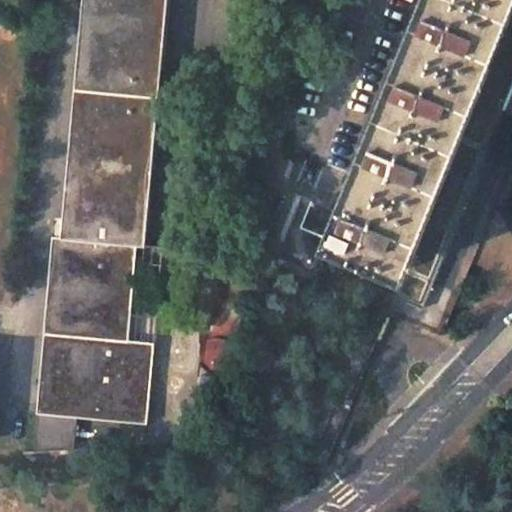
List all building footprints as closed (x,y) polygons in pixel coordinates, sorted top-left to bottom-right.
[(53,236),(34,448),(74,448),(77,416),(147,423),(154,342),(127,340),(135,244),(145,245),(167,0),(82,0),(61,237),(53,236)] [(511,7),(492,0),(426,0),(409,43),(486,74),(511,9),(511,7)] [(409,43),(383,108),(460,139),(486,74),(409,43)] [(383,108),(357,174),(434,205),(460,139),(383,108)] [(357,174),(331,240),(408,270),(434,205),(357,174)]
